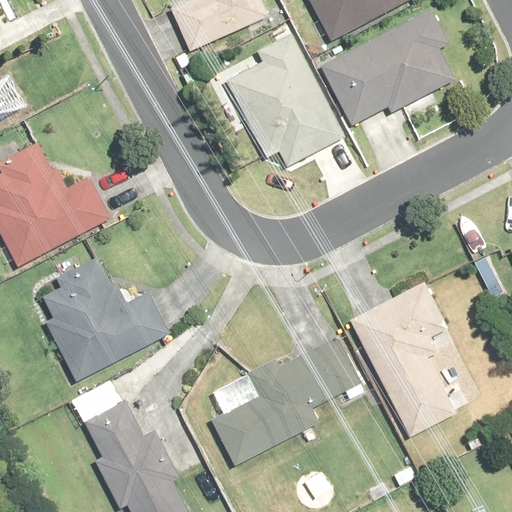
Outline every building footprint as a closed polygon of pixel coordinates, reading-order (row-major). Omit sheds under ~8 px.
[(0,0),(0,14),(10,10),(4,0),(0,0)] [(277,18),(269,0),(189,0),(175,6),(196,54),(277,18)] [(310,0),(337,44),(411,0),(310,0)] [(436,4),(326,61),(358,123),(468,66),(436,4)] [(352,134),(299,29),(262,48),(267,59),(231,77),(278,171),(352,134)] [(0,165),(0,223),(25,268),(118,217),(93,173),(72,184),(47,139),(0,165)] [(36,292),(86,382),(178,331),(154,287),(130,300),(105,254),(36,292)] [(431,280),(355,319),(416,435),(464,410),(433,350),(461,336),(431,280)] [(216,421),(241,467),(326,421),(319,407),(370,379),(344,332),(290,361),(286,353),(252,371),(265,394),(216,421)] [(195,511),(180,482),(188,479),(160,425),(153,429),(125,375),(78,399),(106,453),(99,456),(127,510),(134,506),(136,511),(195,511)]
